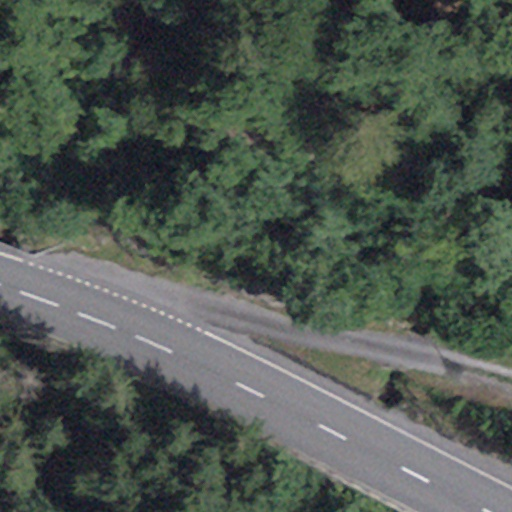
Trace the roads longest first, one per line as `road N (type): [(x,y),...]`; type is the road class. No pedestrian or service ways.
road 1 (secondary): [(0,280),(64,300),(479,511)]
road 2 (track): [(64,300),(208,310),(416,355),(511,389)]
